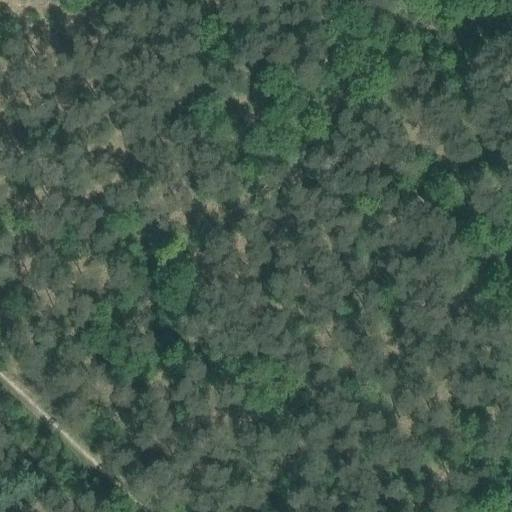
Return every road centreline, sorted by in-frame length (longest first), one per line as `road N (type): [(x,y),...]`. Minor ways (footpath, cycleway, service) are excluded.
road 1 (track): [(29,417),(425,0)]
road 2 (track): [(0,389),(129,511)]
